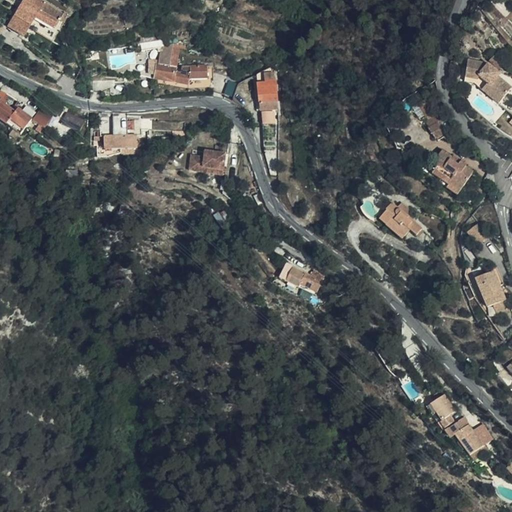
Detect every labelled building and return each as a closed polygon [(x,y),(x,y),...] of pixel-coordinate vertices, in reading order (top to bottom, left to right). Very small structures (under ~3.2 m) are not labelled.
[(35,7),(53,18),(55,14),(56,15),(62,7),(50,0),(15,0),(4,17),(21,28),(33,10),(35,7)] [(50,21),(53,18),(35,7),(33,10),(50,21)] [(491,57),(494,54),(486,44),(468,36),(460,55),(469,59),(476,68),(481,64),(492,80),(503,72),(493,59),(491,57)] [(170,54),(177,56),(180,45),(184,45),(185,42),(176,41),(172,40),(170,54)] [(170,54),(166,41),(163,42),(161,55),(153,53),(152,57),(169,60),(170,54)] [(139,67),(146,70),(149,56),(139,54),(138,65),(139,67)] [(146,70),(151,71),(187,80),(188,75),(189,70),(180,68),(174,67),(177,56),(170,54),(169,60),(152,57),(149,56),(146,70)] [(193,67),(192,75),(206,76),(207,63),(182,61),(181,64),(193,67)] [(188,75),(192,75),(193,67),(181,64),(180,68),(189,70),(188,75)] [(481,64),(476,68),(488,83),(492,80),(481,64)] [(271,79),(258,80),(259,91),(259,98),(272,98),(271,79)] [(19,102),(13,111),(16,114),(20,109),(23,104),(19,102)] [(260,106),(260,122),(271,121),(271,106),(260,106)] [(16,114),(13,111),(6,107),(4,111),(0,108),(0,121),(8,127),(10,124),(23,133),(24,133),(26,133),(27,133),(28,133),(30,131),(28,128),(35,119),(20,109),(16,114)] [(37,120),(44,125),(51,113),(48,111),(44,108),(37,120)] [(59,118),(71,126),(76,117),(64,110),(59,118)] [(112,123),(127,122),(126,111),(112,112),(112,123)] [(76,117),(71,126),(75,128),(80,119),(76,117)] [(437,136),(446,128),(438,118),(429,126),(437,136)] [(125,136),(136,136),(136,130),(127,130),(127,122),(112,123),(113,132),(103,132),(104,145),(114,144),(125,136)] [(137,142),(136,136),(125,136),(114,144),(122,143),(123,142),(127,141),(130,141),(137,142)] [(201,160),(221,162),(223,144),(202,142),(201,150),(188,149),(188,165),(200,165),(201,160)] [(435,171),(462,189),(475,168),(469,164),(469,161),(469,160),(468,159),(467,158),(466,158),(465,158),(464,157),(463,158),(461,159),(459,162),(452,157),(454,154),(444,148),(436,160),(439,163),(435,171)] [(459,162),(461,159),(454,154),(452,157),(459,162)] [(73,175),(73,166),(64,170),(63,171),(73,175)] [(289,204),(295,203),(292,188),(283,189),(284,199),(289,204)] [(382,206),(374,215),(381,221),(384,218),(398,231),(404,225),(409,230),(414,223),(403,213),(400,210),(402,208),(405,204),(397,197),(392,203),(385,197),(380,203),(382,206)] [(384,218),(381,221),(396,234),(398,231),(384,218)] [(492,235),(481,221),(469,230),(479,244),(492,235)] [(278,264),(278,265),(280,267),(299,281),(308,288),(314,290),(320,273),(302,266),(299,272),(278,264)] [(280,267),(278,265),(276,270),(295,285),(295,283),(308,288),(299,281),(280,267)] [(295,285),(276,270),(274,278),(277,283),(294,289),(295,285)] [(495,304),(507,299),(496,270),(478,277),(489,306),(495,304)] [(511,311),(507,299),(495,304),(500,315),(511,311)] [(447,431),(460,422),(443,399),(430,408),(442,425),(440,426),(444,429),(447,431)] [(426,411),(433,420),(440,426),(442,425),(430,408),(426,411)] [(463,423),(448,433),(454,438),(455,439),(464,446),(475,456),(481,461),(491,455),(485,447),(483,449),(463,423)] [(477,465),(481,461),(475,456),(464,446),(455,439),(477,465)]
